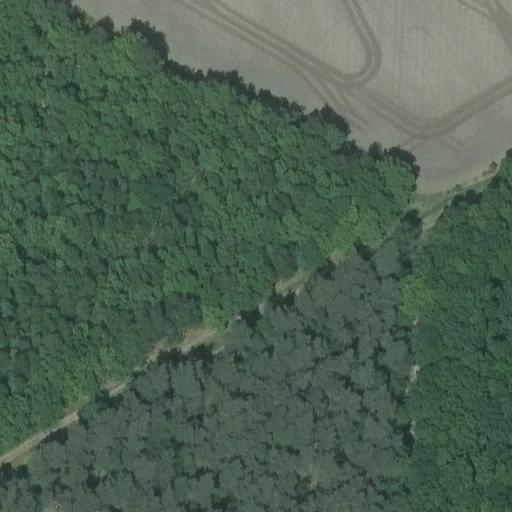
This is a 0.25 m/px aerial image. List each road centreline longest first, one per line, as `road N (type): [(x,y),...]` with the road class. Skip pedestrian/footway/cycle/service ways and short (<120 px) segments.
road 1 (track): [(416,228),(0,465)]
road 2 (track): [(412,511),(416,228)]
